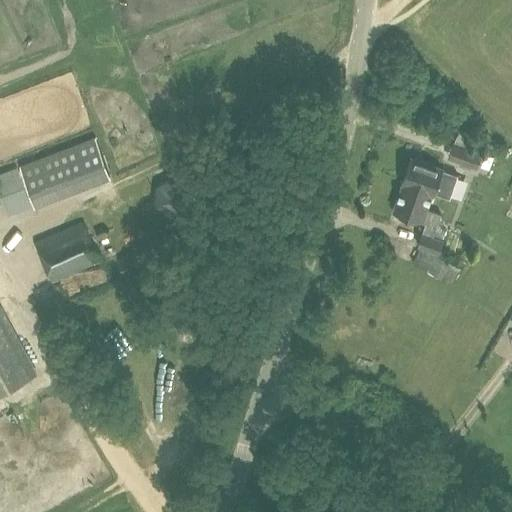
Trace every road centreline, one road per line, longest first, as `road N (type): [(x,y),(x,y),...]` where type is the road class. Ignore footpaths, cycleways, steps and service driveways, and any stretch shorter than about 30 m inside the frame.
road 1 (unclassified): [(262,398),(341,143),(366,0)]
road 2 (track): [(0,240),(190,153),(360,51)]
road 3 (track): [(158,511),(94,429),(0,271)]
road 4 (unclassified): [(462,511),(327,416),(262,398)]
